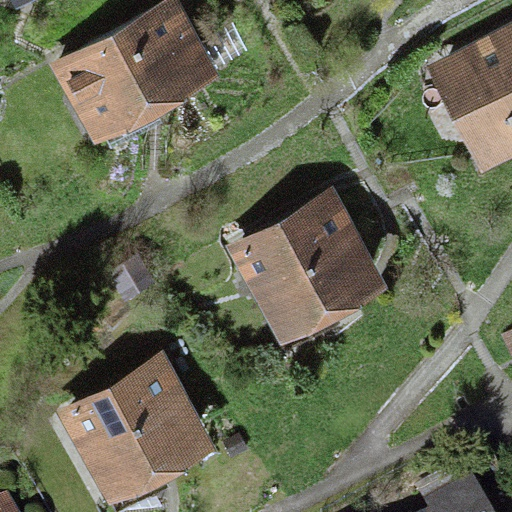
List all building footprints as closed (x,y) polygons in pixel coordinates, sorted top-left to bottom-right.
[(196,0),(168,0),(58,68),(109,150),(240,70),(196,0)] [(511,36),(446,68),(492,167),(511,157),(511,36)] [(347,190),(243,259),(304,353),(404,287),(347,190)] [(176,359),(64,418),(119,511),(127,511),(229,448),(176,359)] [(492,511),(479,486),(428,511),(492,511)]
